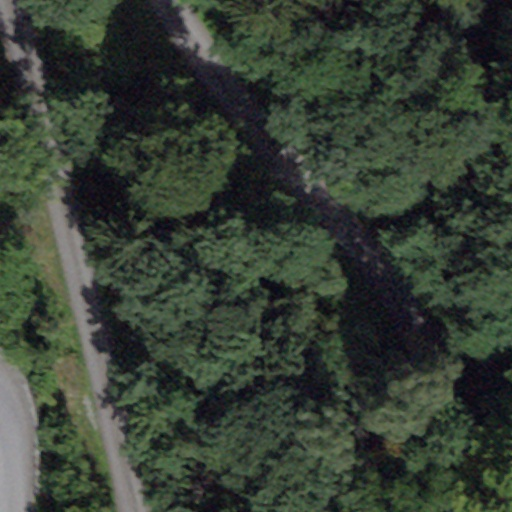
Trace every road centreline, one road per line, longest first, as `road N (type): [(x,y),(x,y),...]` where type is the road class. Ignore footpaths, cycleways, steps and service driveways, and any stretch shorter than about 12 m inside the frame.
road 1 (unclassified): [(165,0),(218,80),(403,307),(451,412),(481,511)]
road 2 (unclassified): [(135,511),(37,85),(8,0)]
